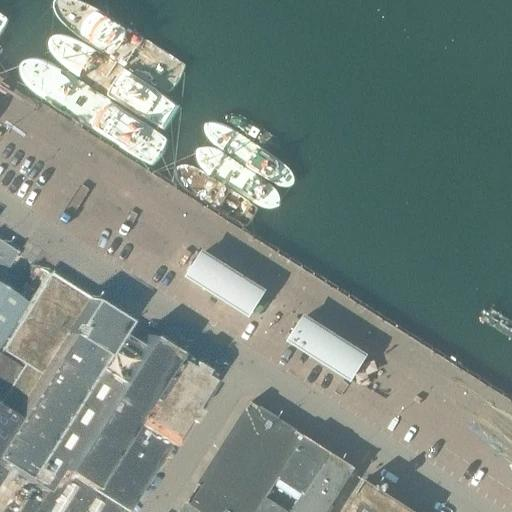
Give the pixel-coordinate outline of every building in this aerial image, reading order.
[(0,244),(0,269),(11,251),(0,244)] [(221,266),(202,254),(187,277),(206,290),(221,266)] [(221,266),(206,290),(227,303),(242,280),(221,266)] [(9,415),(84,298),(46,274),(16,321),(0,345),(0,351),(20,364),(17,367),(0,356),(0,408),(10,414),(9,415)] [(242,280),(227,303),(247,316),(262,292),(242,280)] [(0,325),(16,300),(9,296),(0,290),(0,325)] [(118,319),(84,298),(9,415),(8,417),(0,429),(0,465),(0,466),(18,477),(112,329),(118,319)] [(323,331),(303,318),(288,342),(308,354),(323,331)] [(49,481),(56,469),(135,344),(112,329),(18,477),(42,492),(49,481)] [(323,331),(308,354),(330,368),(345,345),(323,331)] [(84,487),(87,481),(126,419),(169,351),(142,334),(135,344),(56,469),(74,481),(84,487)] [(345,345),(330,368),(349,380),(364,357),(345,345)] [(169,351),(126,419),(166,445),(209,377),(196,368),(195,369),(183,361),(182,360),(169,351)] [(276,420),(250,403),(197,486),(223,503),(276,420)] [(0,412),(0,429),(8,417),(0,412)] [(84,487),(124,511),(143,481),(166,445),(126,419),(87,481),(84,487)] [(237,511),(254,511),(302,436),(276,420),(223,503),(237,511)] [(290,511),(310,481),(328,453),(302,436),(254,511),(290,511)] [(290,511),(326,511),(346,481),(351,473),(351,474),(351,473),(354,469),(328,453),(310,481),(290,511)] [(49,481),(42,492),(32,507),(31,510),(34,511),(123,511),(124,511),(84,487),(74,481),(56,469),(49,481)] [(363,481),(343,511),(412,511),(389,497),(391,493),(379,485),(378,487),(376,486),(374,488),(363,481)] [(197,486),(186,504),(198,511),(237,511),(223,503),(197,486)] [(29,511),(31,510),(32,507),(22,501),(14,511),(29,511)] [(197,511),(186,504),(185,503),(179,511),(197,511)]
